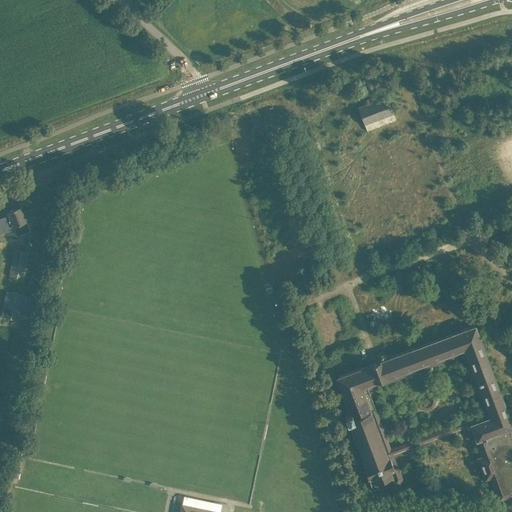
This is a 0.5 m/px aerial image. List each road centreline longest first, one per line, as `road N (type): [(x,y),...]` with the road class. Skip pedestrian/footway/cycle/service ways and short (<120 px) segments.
road 1 (primary): [(0,170),(201,94)]
road 2 (primary): [(201,94),(377,29)]
road 3 (track): [(473,239),(416,95)]
road 4 (unclassified): [(121,0),(183,60),(201,94)]
road 5 (primary): [(377,29),(494,0)]
